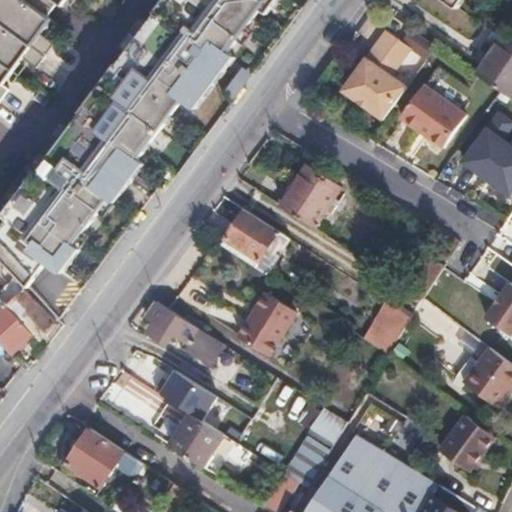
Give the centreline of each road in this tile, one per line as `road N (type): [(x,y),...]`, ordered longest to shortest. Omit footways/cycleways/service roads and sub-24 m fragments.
road 1 (tertiary): [(261,106),(100,324)]
road 2 (residential): [(493,241),(261,106)]
road 3 (residential): [(0,148),(31,147),(141,0)]
road 4 (tertiary): [(100,324),(0,456)]
road 5 (residential): [(100,324),(0,228)]
road 6 (tertiary): [(342,0),(261,106)]
